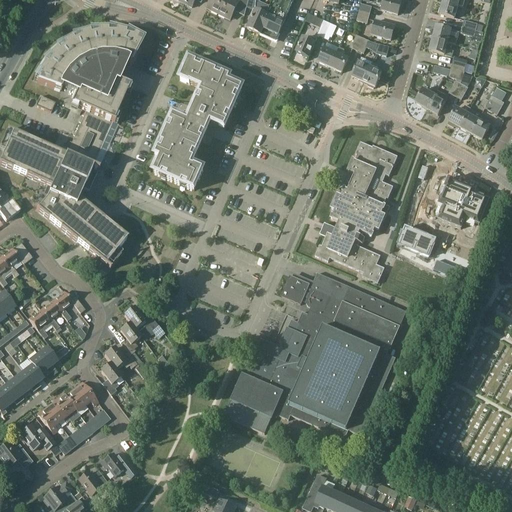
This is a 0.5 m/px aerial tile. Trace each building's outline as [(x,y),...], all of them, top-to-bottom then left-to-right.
[(180,0),(179,3),(191,9),(195,0),(198,0),(202,2),(202,0),(180,0)] [(210,0),(210,1),(206,10),(217,15),(224,0),(210,0)] [(224,0),(217,15),(229,22),(236,8),(245,13),(248,0),(224,0)] [(401,4),(385,0),(377,0),(374,10),(381,12),(397,17),(401,4)] [(443,0),(443,4),(457,7),(457,8),(463,10),(465,0),(443,0)] [(457,7),(443,4),(439,17),(453,21),(457,8),(457,7)] [(361,6),(359,12),(369,15),(371,9),(361,6)] [(265,17),(255,12),(247,30),(260,36),(263,30),(262,30),(267,17),(265,17)] [(369,15),(359,12),(356,23),(367,26),(369,15)] [(263,30),(260,36),(272,41),(274,35),(277,37),(283,25),(267,17),(262,30),(263,30)] [(329,25),(323,22),(316,37),(322,40),(329,25)] [(475,32),(477,26),(463,22),(461,29),(475,33),(475,32)] [(394,28),(374,23),(371,36),(390,42),(394,28)] [(336,28),(329,25),(322,40),(329,43),(336,28)] [(483,27),(477,26),(475,32),(482,34),(483,27)] [(433,40),(447,44),(450,32),(436,28),(433,40)] [(475,33),(461,29),(460,35),(473,39),(474,39),(475,33)] [(64,48),(58,54),(56,51),(48,58),(49,59),(51,60),(46,67),(44,65),(38,74),(39,74),(41,75),(41,76),(38,83),(37,82),(36,83),(60,92),(62,88),(75,94),(70,107),(71,107),(71,106),(80,110),(79,113),(84,115),(111,126),(111,125),(113,125),(113,124),(112,124),(127,89),(129,89),(115,82),(125,64),(128,66),(141,42),(132,37),(132,38),(131,40),(124,38),(124,35),(114,32),(114,33),(114,36),(106,36),(106,32),(96,32),(96,33),(96,36),(89,38),(88,34),(77,39),(77,40),(78,40),(79,42),(72,44),(71,41),(69,42),(62,46),(63,46),(64,48)] [(473,39),(470,51),(478,53),(483,35),(482,34),(475,32),(475,33),(474,39),(473,39)] [(357,53),(362,40),(356,37),(351,48),(352,49),(352,51),(357,53)] [(309,38),(308,42),(302,39),(295,54),(308,60),(316,41),(309,38)] [(369,43),(362,40),(357,53),(363,56),(369,43)] [(447,44),(433,40),(429,53),(443,57),(451,59),(453,53),(445,51),(447,44)] [(378,48),(376,56),(386,58),(389,49),(379,46),(378,48)] [(339,48),(338,48),(335,55),(329,69),(342,75),(348,61),(341,58),(344,51),(338,49),(339,48)] [(324,50),(317,64),(329,69),(335,55),(324,50)] [(453,59),(452,64),(465,68),(467,62),(453,59)] [(197,65),(189,62),(182,76),(203,86),(210,71),(202,67),(200,70),(197,69),(195,68),(197,65)] [(369,69),(357,64),(351,79),(363,84),(369,69)] [(452,64),(450,72),(463,76),(464,74),(465,68),(452,64)] [(371,65),(369,69),(363,84),(368,86),(367,88),(373,90),(373,89),(375,89),(377,83),(380,76),(381,74),(375,71),(376,68),(371,65)] [(216,74),(210,71),(203,86),(224,94),(228,84),(229,80),(221,76),(220,79),(218,78),(215,77),(216,74)] [(450,72),(448,78),(448,79),(456,81),(455,83),(462,84),(464,76),(463,76),(450,72)] [(179,144),(170,165),(182,170),(200,178),(203,172),(193,168),(193,169),(192,168),(191,168),(177,162),(186,142),(194,123),(208,129),(210,124),(211,125),(219,106),(224,94),(203,86),(182,76),(180,82),(189,86),(189,85),(191,86),(201,90),(216,96),(207,116),(193,110),(191,115),(185,113),(181,121),(188,124),(179,144)] [(380,76),(377,83),(387,87),(390,80),(380,76)] [(464,76),(462,84),(468,87),(473,78),(464,76)] [(462,84),(455,83),(449,95),(454,98),(462,84)] [(228,84),(224,94),(219,106),(232,112),(236,103),(233,102),(236,97),(238,98),(242,90),(228,84)] [(462,84),(454,98),(460,102),(467,89),(468,87),(462,84)] [(431,89),(428,94),(422,91),(414,104),(426,111),(433,97),(437,92),(431,89)] [(197,99),(195,104),(193,110),(207,116),(216,96),(201,90),(197,99)] [(506,95),(497,90),(492,99),(501,103),(506,95)] [(51,114),(55,104),(39,97),(35,107),(51,114)] [(445,104),(433,97),(426,111),(437,117),(445,104)] [(488,103),(486,101),(484,101),(480,108),(485,110),(488,104),(492,98),(491,98),(488,103)] [(488,104),(485,110),(497,117),(500,111),(504,105),(502,104),(501,103),(494,99),(492,99),(492,98),(488,104)] [(232,112),(219,106),(211,125),(224,131),(228,123),(230,118),(232,112)] [(448,123),(449,124),(447,126),(453,130),(454,127),(459,130),(466,116),(470,110),(464,107),(461,113),(455,110),(448,123)] [(466,116),(459,130),(470,136),(481,116),(470,110),(466,116)] [(84,115),(69,148),(65,157),(91,169),(111,126),(84,115)] [(492,123),(481,116),(470,136),(481,142),(489,129),(492,123)] [(169,125),(167,130),(164,137),(179,144),(188,124),(181,121),(173,117),(169,125)] [(194,123),(186,142),(199,148),(203,141),(205,136),(208,129),(194,123)] [(302,131),(309,134),(313,135),(315,131),(304,126),(302,131)] [(0,166),(50,189),(77,200),(82,189),(88,192),(92,184),(86,181),(87,179),(91,170),(93,170),(91,169),(65,157),(11,133),(11,134),(12,135),(0,161),(0,166)] [(303,133),(302,138),(313,142),(314,137),(303,133)] [(161,151),(158,150),(155,158),(159,160),(170,165),(179,144),(164,137),(160,145),(163,146),(162,149),(161,151)] [(186,142),(177,162),(191,168),(194,159),(197,155),(199,148),(186,142)] [(319,247),(314,258),(328,264),(329,260),(363,275),(361,279),(377,286),(384,270),(376,267),(380,258),(357,248),(359,245),(362,246),(364,241),(361,240),(363,236),(372,240),(374,235),(373,235),(374,231),(379,233),(383,223),(384,222),(386,217),(390,209),(384,206),(387,200),(388,200),(393,189),(381,184),(384,178),(387,179),(396,159),(372,149),(360,144),(355,156),(356,157),(354,161),(352,160),(346,174),(349,175),(349,174),(351,175),(354,176),(350,184),(347,192),(345,191),(346,190),(343,189),(341,194),(342,194),(340,198),(336,196),(330,212),(333,213),(334,213),(332,217),(331,217),(329,222),(332,223),(332,222),(338,224),(335,230),(324,225),(319,236),(325,239),(321,248),(319,247)] [(159,160),(156,167),(153,174),(161,178),(162,175),(166,177),(167,177),(166,180),(176,184),(182,170),(170,165),(159,160)] [(182,170),(176,184),(181,186),(182,184),(183,184),(184,184),(187,186),(186,189),(194,192),(197,184),(200,178),(182,170)] [(449,178),(439,203),(444,205),(439,218),(462,227),(466,217),(481,223),(490,198),(476,192),(477,188),(449,178)] [(35,210),(35,211),(74,243),(105,268),(126,240),(77,200),(50,189),(45,201),(37,210),(35,210)] [(404,231),(397,249),(429,261),(436,244),(404,231)] [(17,261),(26,254),(19,245),(10,252),(17,261)] [(17,261),(10,252),(0,259),(0,262),(9,275),(13,280),(17,277),(9,267),(17,261)] [(26,254),(17,261),(21,266),(30,259),(26,254)] [(9,275),(0,262),(0,286),(2,289),(6,286),(3,282),(5,281),(3,279),(9,275)] [(439,274),(443,264),(437,262),(433,271),(439,274)] [(300,305),(303,306),(310,309),(309,309),(306,317),(301,315),(297,324),(295,324),(291,334),(290,333),(281,352),(264,345),(260,354),(268,357),(267,360),(259,356),(249,379),(242,376),(230,402),(230,403),(224,418),(264,436),(271,420),(271,421),(274,415),(288,422),(290,417),(343,441),(347,432),(352,435),(361,438),(394,361),(386,357),(385,357),(388,350),(389,348),(390,349),(405,314),(316,275),(312,284),(295,277),(293,281),(289,279),(280,299),(299,307),(300,305)] [(63,293),(51,303),(58,313),(69,326),(73,323),(62,310),(70,303),(80,316),(85,312),(71,294),(66,297),(63,293)] [(2,294),(0,295),(0,308),(5,315),(13,308),(2,294)] [(22,309),(31,302),(26,296),(20,298),(17,302),(22,309)] [(216,309),(223,315),(231,304),(224,299),(216,309)] [(51,303),(39,312),(47,322),(51,327),(55,333),(59,329),(51,319),(58,313),(51,303)] [(133,309),(122,317),(128,325),(133,331),(136,334),(143,329),(148,335),(151,332),(154,335),(158,341),(164,336),(146,313),(141,317),(140,318),(133,309)] [(39,312),(28,321),(44,342),(48,338),(44,333),(51,328),(51,327),(47,322),(39,312)] [(28,327),(25,323),(17,329),(20,333),(28,327)] [(133,331),(128,325),(118,333),(125,342),(121,346),(127,354),(130,357),(134,354),(135,353),(134,351),(137,348),(133,343),(139,338),(136,334),(133,331)] [(17,329),(8,336),(11,340),(20,333),(17,329)] [(8,336),(0,342),(0,343),(3,347),(11,340),(8,336)] [(64,348),(54,356),(58,360),(68,352),(64,348)] [(127,354),(121,358),(113,349),(103,357),(114,370),(121,365),(125,370),(128,368),(131,371),(134,368),(137,366),(130,357),(127,354)] [(46,350),(37,356),(50,373),(53,371),(51,367),(56,363),(46,350)] [(134,354),(130,357),(137,366),(137,367),(139,368),(142,365),(134,354)] [(50,373),(37,356),(28,363),(31,367),(39,377),(43,373),(46,377),(50,373)] [(114,370),(103,357),(109,365),(100,372),(107,381),(101,386),(110,397),(116,393),(114,391),(118,388),(114,383),(120,378),(114,371),(114,370)] [(137,367),(137,366),(135,368),(134,368),(136,371),(143,379),(147,379),(139,368),(137,367)] [(31,367),(22,374),(36,391),(39,388),(37,385),(42,381),(39,377),(31,367)] [(22,374),(14,380),(24,394),(29,390),(32,394),(36,391),(22,374)] [(14,380),(5,387),(18,404),(22,401),(20,398),(24,394),(14,380)] [(75,391),(73,393),(84,407),(89,404),(92,408),(96,405),(81,385),(74,390),(75,391)] [(18,404),(5,387),(0,390),(0,398),(7,407),(12,403),(15,407),(18,404)] [(70,394),(64,398),(64,399),(75,412),(74,412),(76,414),(84,407),(73,393),(71,394),(70,394)] [(64,399),(64,398),(63,397),(61,399),(60,398),(54,403),(66,418),(67,418),(74,412),(75,412),(64,399)] [(48,409),(46,411),(58,425),(64,421),(67,425),(70,422),(67,418),(66,418),(54,403),(48,408),(48,409)] [(58,425),(46,411),(44,412),(43,411),(36,417),(52,436),(56,433),(53,429),(58,425)] [(102,412),(90,421),(94,426),(101,421),(105,426),(110,421),(102,412)] [(101,421),(94,426),(98,431),(105,426),(101,421)] [(30,426),(18,436),(32,452),(40,445),(47,453),(56,446),(43,429),(36,434),(30,426)] [(82,428),(74,434),(77,439),(84,434),(87,439),(92,435),(86,427),(83,429),(82,428)] [(84,434),(77,439),(81,444),(87,439),(84,434)] [(63,442),(60,445),(67,455),(71,452),(63,442)] [(9,443),(0,450),(0,460),(6,469),(8,471),(18,463),(23,471),(32,464),(22,451),(17,455),(14,450),(9,443)] [(113,455),(101,465),(106,472),(108,470),(115,480),(124,473),(130,480),(137,474),(126,459),(120,464),(117,459),(113,455)] [(47,463),(36,473),(41,479),(53,468),(47,463)] [(92,479),(89,473),(78,481),(90,497),(100,490),(105,496),(112,491),(101,477),(95,482),(92,479)] [(332,493),(322,489),(326,481),(317,477),(302,511),(303,511),(311,511),(313,509),(318,511),(319,509),(324,511),(324,510),(332,493)] [(57,489),(44,499),(46,502),(54,511),(53,511),(66,511),(67,511),(77,504),(74,499),(73,497),(67,502),(64,497),(67,494),(68,495),(70,493),(72,492),(66,483),(58,490),(57,489)] [(201,484),(197,492),(215,501),(219,493),(201,484)] [(380,486),(377,492),(386,496),(389,490),(380,486)] [(366,495),(373,498),(376,491),(369,488),(366,495)] [(334,511),(341,497),(332,493),(324,510),(328,511),(334,511)] [(345,511),(350,502),(341,497),(334,511),(345,511)] [(408,499),(404,509),(410,511),(411,511),(416,502),(408,499)] [(233,511),(235,509),(218,501),(212,511),(233,511)] [(66,511),(85,511),(87,510),(82,504),(81,505),(79,502),(77,504),(67,511),(66,511)] [(356,511),(359,506),(350,502),(345,511),(356,511)]
